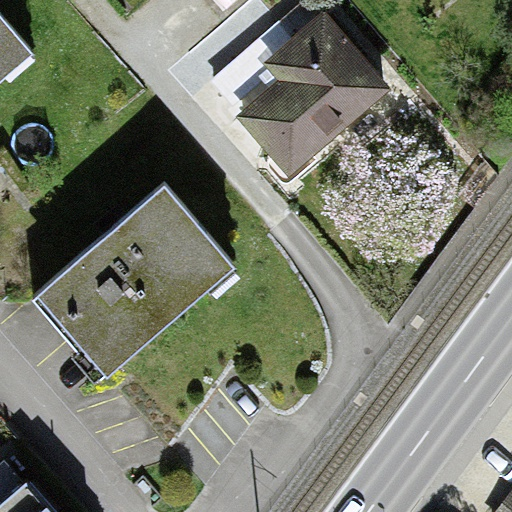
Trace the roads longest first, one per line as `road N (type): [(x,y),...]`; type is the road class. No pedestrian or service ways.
road 1 (residential): [(258,511),(380,346),(74,1)]
road 2 (secondary): [(392,511),(511,350)]
road 3 (residential): [(0,403),(100,511)]
